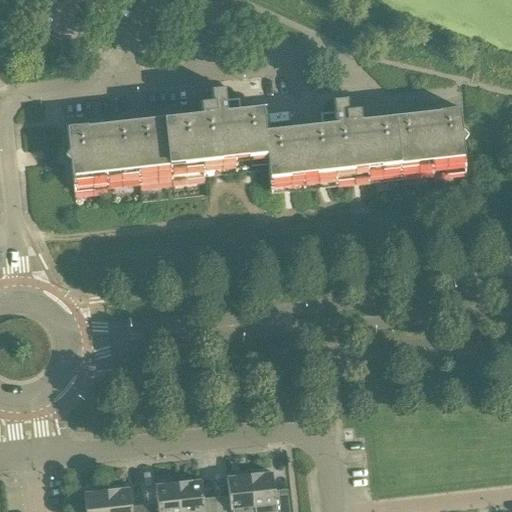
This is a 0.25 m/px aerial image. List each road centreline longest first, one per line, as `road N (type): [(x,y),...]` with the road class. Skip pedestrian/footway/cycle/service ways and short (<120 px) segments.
road 1 (residential): [(29,461),(302,433),(324,453),(330,511)]
road 2 (residential): [(2,98),(278,65),(286,53)]
road 3 (tertiary): [(511,281),(324,304),(246,326)]
road 4 (tertiary): [(246,326),(511,308)]
road 5 (tertiary): [(70,350),(246,326)]
road 6 (residential): [(365,511),(511,496)]
road 7 (residential): [(13,236),(0,114)]
